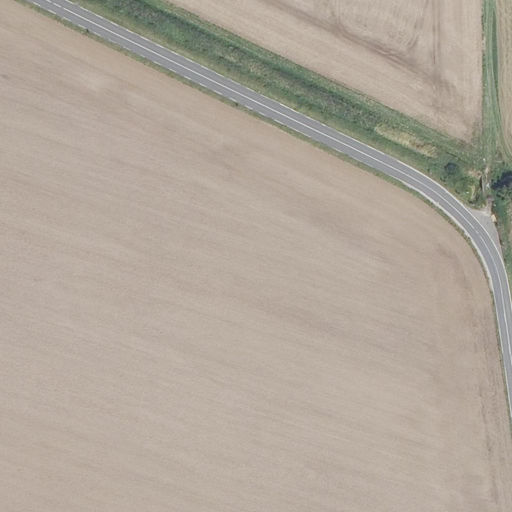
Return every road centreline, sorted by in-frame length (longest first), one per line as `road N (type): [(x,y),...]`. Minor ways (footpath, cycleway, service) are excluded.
road 1 (tertiary): [(511,363),(488,249),(434,191),(48,0)]
road 2 (track): [(485,210),(487,0)]
